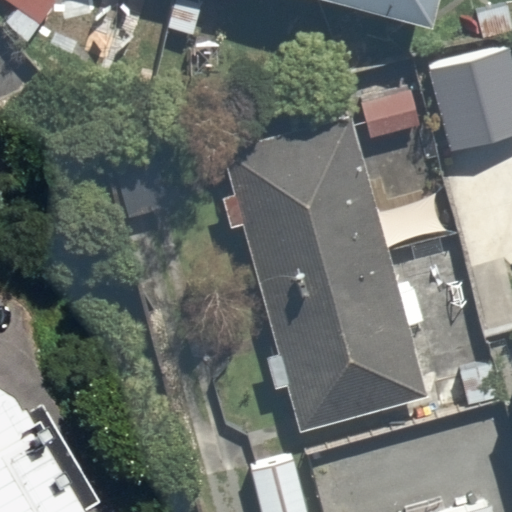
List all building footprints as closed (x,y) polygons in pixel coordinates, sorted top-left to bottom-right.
[(437,0),(320,0),(432,27),(437,0)] [(468,62),(425,69),(434,126),(477,120),(468,62)] [(234,229),(246,226),(259,278),(292,270),(298,293),(265,301),(276,345),(264,348),(275,392),(288,389),(296,421),(422,389),(352,115),(226,147),(236,186),(224,189),(234,229)] [(0,511),(37,511),(0,448),(0,511)] [(309,511),(297,451),(250,461),(259,511),(309,511)] [(401,511),(496,511),(493,497),(453,508),(447,487),(398,500),(401,511)]
